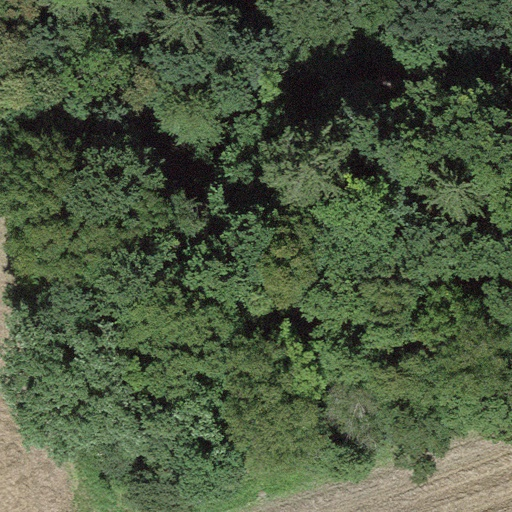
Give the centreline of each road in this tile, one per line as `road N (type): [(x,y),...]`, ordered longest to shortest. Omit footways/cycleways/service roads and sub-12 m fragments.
road 1 (track): [(0,151),(511,53)]
road 2 (track): [(102,0),(78,71),(11,149)]
road 3 (track): [(258,0),(375,80)]
